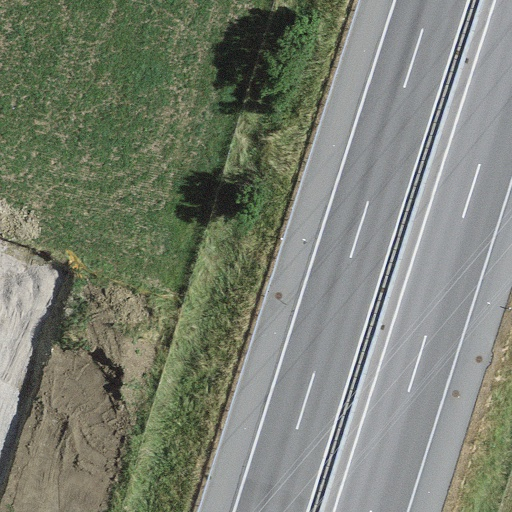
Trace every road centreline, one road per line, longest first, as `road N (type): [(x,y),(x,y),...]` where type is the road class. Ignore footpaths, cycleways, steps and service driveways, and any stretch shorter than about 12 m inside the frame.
road 1 (motorway): [(430,0),(268,511)]
road 2 (motorway): [(369,511),(511,58)]
